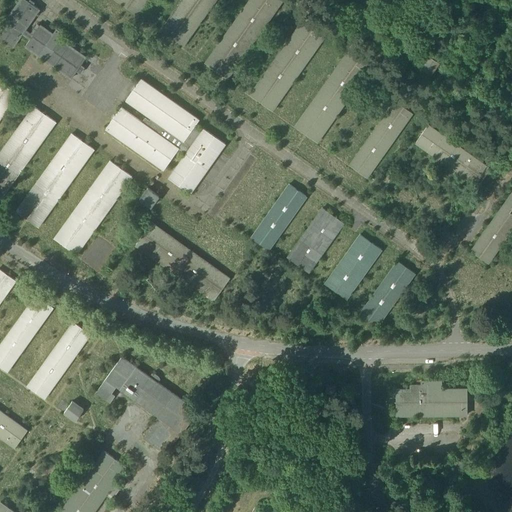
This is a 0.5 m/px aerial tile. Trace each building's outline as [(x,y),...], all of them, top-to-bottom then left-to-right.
[(85,58),(58,38),(61,34),(56,30),(53,34),(40,26),(33,36),(25,30),(39,10),(32,5),(34,3),(29,0),(28,2),(25,0),(19,0),(0,28),(0,38),(12,48),(22,35),(30,40),(25,47),(70,79),(76,71),(79,74),(83,68),(80,65),(85,58)] [(115,0),(137,15),(147,0),(115,0)] [(183,0),(161,32),(181,47),(214,0),(183,0)] [(282,0),(249,0),(205,63),(227,78),(282,0)] [(305,16),(250,94),(272,110),(327,32),(305,16)] [(349,49),(295,126),(317,142),(372,64),(349,49)] [(439,62),(428,54),(420,66),(431,73),(439,62)] [(149,120),(145,117),(141,122),(121,107),(106,128),(163,169),(178,148),(186,153),(169,177),(190,192),(224,144),(203,129),(201,132),(193,126),(198,119),(141,79),(126,100),(151,117),(149,120)] [(0,82),(0,117),(17,94),(0,82)] [(394,101),(349,165),(366,177),(411,113),(404,108),(394,101)] [(33,105),(0,151),(0,198),(55,121),(33,105)] [(490,168),(428,124),(415,142),(436,157),(435,159),(460,177),(461,175),(477,186),(490,168)] [(71,133),(16,211),(38,227),(93,149),(71,133)] [(109,160),(54,238),(76,254),(131,176),(109,160)] [(289,184),(251,237),(268,249),(306,196),(289,184)] [(148,186),(140,199),(153,207),(161,195),(148,186)] [(511,192),(471,250),(488,262),(511,228),(511,192)] [(322,208),(287,257),(308,272),(343,223),(322,208)] [(229,279),(152,223),(136,245),(213,300),(229,279)] [(360,234),(325,283),(346,298),(381,249),(360,234)] [(397,261),(359,314),(376,326),(414,273),(397,261)] [(0,269),(0,301),(15,280),(0,269)] [(36,295),(0,345),(0,366),(7,371),(53,307),(36,295)] [(73,322),(27,386),(44,398),(90,334),(73,322)] [(159,379),(151,373),(149,376),(121,356),(105,378),(158,416),(143,438),(165,454),(180,432),(181,432),(197,410),(157,382),(159,379)] [(279,380),(264,378),(262,393),(277,394),(279,380)] [(441,381),(420,381),(420,389),(395,389),(395,415),(466,414),(466,389),(441,389),(441,381)] [(115,395),(101,385),(96,392),(110,402),(115,395)] [(83,409),(72,401),(64,412),(75,420),(83,409)] [(27,430),(0,410),(0,436),(15,447),(27,430)] [(103,451),(59,511),(128,511),(114,502),(106,511),(93,511),(106,494),(112,499),(122,485),(116,481),(125,467),(103,451)] [(467,461),(446,461),(446,481),(467,481),(467,461)] [(15,511),(0,501),(0,511),(15,511)]
